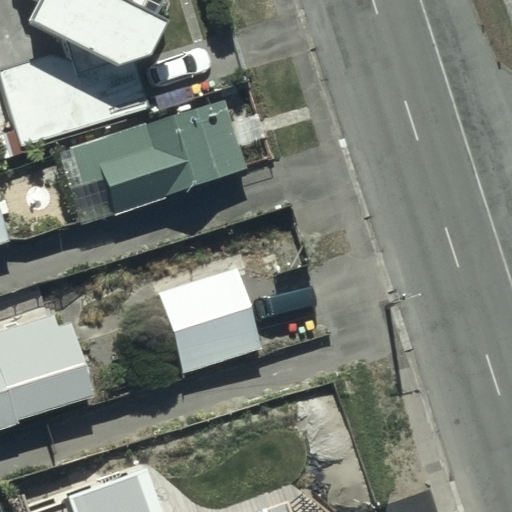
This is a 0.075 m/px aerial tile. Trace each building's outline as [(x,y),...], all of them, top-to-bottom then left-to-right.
[(0,80),(0,89),(21,159),(149,121),(139,86),(148,83),(167,46),(154,39),(167,13),(162,0),(54,0),(30,47),(61,63),(0,80)] [(228,112),(60,165),(83,236),(249,179),(228,112)] [(0,224),(0,256),(9,254),(0,224)] [(245,262),(241,248),(147,276),(175,368),(258,343),(235,265),(245,262)] [(0,421),(17,416),(14,409),(88,386),(62,301),(0,320),(0,421)] [(256,511),(250,495),(204,511),(256,511)]
